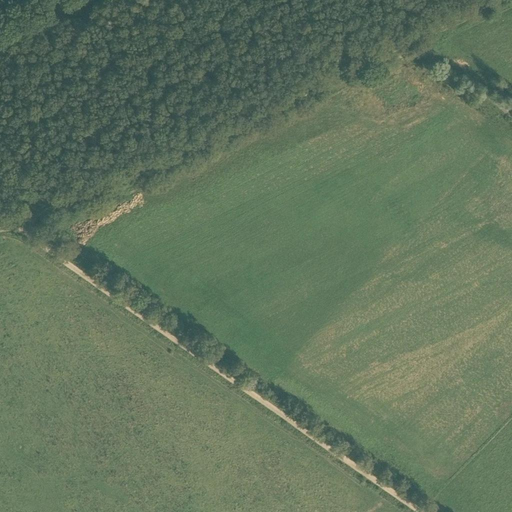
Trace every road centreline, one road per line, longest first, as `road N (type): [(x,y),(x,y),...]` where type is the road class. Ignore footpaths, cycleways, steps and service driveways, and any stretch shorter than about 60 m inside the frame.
road 1 (track): [(421,511),(10,221)]
road 2 (track): [(57,203),(233,133),(497,0)]
